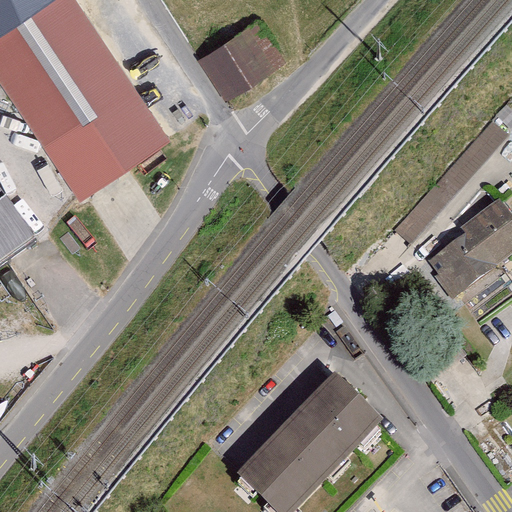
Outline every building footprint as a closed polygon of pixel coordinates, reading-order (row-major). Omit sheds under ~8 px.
[(78,0),(47,0),(0,31),(0,83),(82,208),(176,147),(78,0)] [(199,63),(225,104),(287,64),(261,24),(199,63)] [(397,230),(412,243),(510,135),(495,122),(397,230)] [(0,192),(0,277),(40,249),(0,192)] [(434,258),(464,298),(511,260),(511,218),(502,206),(434,258)] [(238,472),(279,511),(291,511),(384,417),(336,370),(238,472)]
